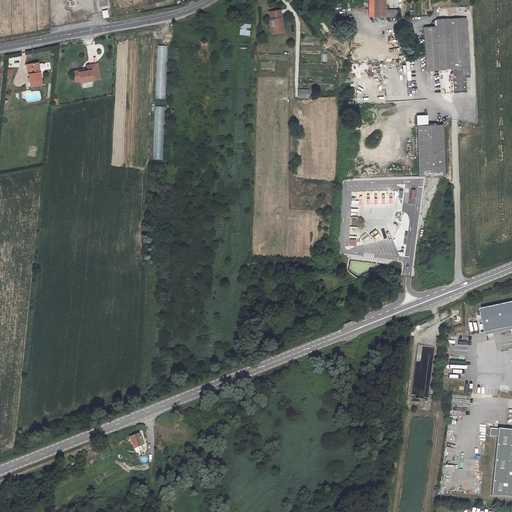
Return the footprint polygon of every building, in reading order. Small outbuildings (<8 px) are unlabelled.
[(368,0),(369,17),(399,17),(399,10),(385,10),(385,4),(385,0),(368,0)] [(280,10),(269,12),(271,19),(270,20),(272,34),(283,32),(281,18),(282,18),(280,10)] [(437,27),(423,28),(426,71),(463,69),(464,74),(470,73),(466,18),(436,20),(437,27)] [(38,62),(28,64),(29,73),(28,74),(30,81),(41,79),(40,71),(38,64),(38,62)] [(93,80),(92,75),(99,74),(97,63),(87,65),(88,70),(85,71),(79,72),(78,70),(73,71),(75,78),(79,77),(80,80),(80,82),(93,80)] [(308,89),(299,89),(299,93),(306,94),(306,98),(307,98),(308,89)] [(427,115),(417,115),(417,125),(427,125),(427,115)] [(427,125),(417,125),(419,176),(422,176),(444,176),(443,124),(427,125)] [(511,326),(511,301),(478,309),(483,332),(511,326)] [(511,326),(483,332),(484,337),(511,331),(511,326)] [(511,431),(493,431),(493,439),(500,440),(498,499),(511,499),(511,431)] [(140,438),(138,434),(128,438),(129,440),(130,439),(134,448),(143,444),(141,440),(140,438)] [(169,459),(161,463),(164,467),(178,461),(175,455),(169,459)]
